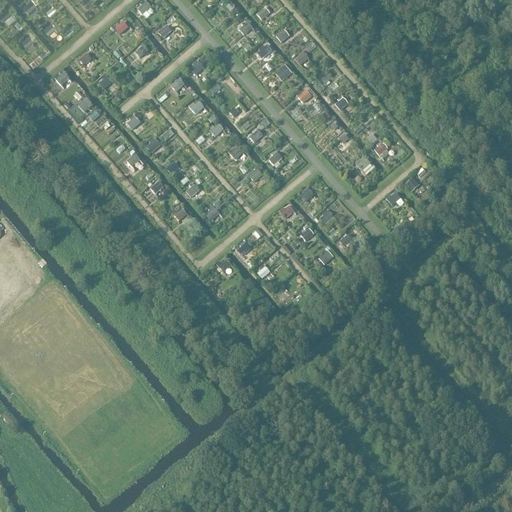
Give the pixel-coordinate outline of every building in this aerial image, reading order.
[(28,12),(36,5),(31,0),(26,0),(25,1),(27,3),(23,6),(28,12)] [(146,4),(138,11),(142,16),(150,9),(146,4)] [(0,18),(3,21),(11,14),(6,8),(2,12),(0,10),(0,9),(0,18)] [(261,22),(269,15),(264,9),(256,16),(261,22)] [(48,35),(55,28),(49,21),(45,24),(47,26),(43,29),(48,35)] [(119,36),(127,29),(122,24),(115,30),(119,36)] [(244,37),(252,30),(247,24),(243,27),(241,26),(237,29),(238,31),(244,37)] [(166,27),(158,34),(163,40),(171,33),(166,27)] [(281,45),(289,38),(284,32),(276,39),(281,45)] [(26,47),(34,40),(29,35),(25,38),(24,36),(20,40),(26,47)] [(263,60),(271,52),(266,46),(258,53),(263,60)] [(139,60),(148,52),(143,47),(134,54),(139,60)] [(300,67),(308,60),(301,53),(298,55),(300,57),(295,62),(300,67)] [(84,68),(91,61),(86,55),(79,62),(84,68)] [(195,77),(203,70),(196,62),(192,66),(193,68),(189,71),(195,77)] [(281,83),(291,75),(284,66),(274,75),(281,83)] [(60,87),(69,80),(64,74),(60,78),(58,76),(53,80),(60,87)] [(104,91),(112,84),(105,76),(101,80),(102,82),(99,85),(104,91)] [(175,94),(184,87),(179,80),(170,88),(175,94)] [(303,105),(310,98),(305,92),(302,95),(300,94),(296,97),(303,105)] [(339,113),(348,105),(341,98),(337,101),(338,103),(334,107),(339,113)] [(84,115),(92,107),(87,101),(83,105),(82,103),(77,107),(84,115)] [(195,117),(204,109),(198,103),(194,106),(193,104),(188,108),(195,117)] [(236,110),(231,115),(236,121),(242,117),(236,110)] [(323,112),(318,116),(324,122),(329,118),(323,112)] [(132,132),(140,125),(133,117),(129,121),(130,123),(126,126),(132,132)] [(215,139),(223,132),(218,126),(214,129),(212,127),(208,131),(215,139)] [(257,131),(257,132),(255,130),(251,134),(253,135),(248,139),(253,145),(262,138),(257,131)] [(343,136),(338,140),(343,146),(347,142),(343,136)] [(371,145),(376,141),(371,136),(366,140),(371,145)] [(151,154),(159,147),(155,141),(146,149),(151,154)] [(382,145),(380,143),(376,147),(378,148),(374,152),(379,158),(387,151),(382,145)] [(234,162),(243,155),(237,148),(234,152),(232,150),(228,154),(234,162)] [(273,168),(282,160),(277,154),(268,162),(273,168)] [(131,169),(140,162),(135,156),(126,163),(131,169)] [(362,173),(370,166),(365,159),(360,163),(359,161),(355,165),(362,173)] [(171,177),(179,170),(174,164),(166,171),(171,177)] [(254,184),(262,177),(257,171),(253,174),(252,173),(247,176),(254,184)] [(409,193),(418,186),(412,179),(404,186),(409,193)] [(155,196),(163,189),(158,183),(150,190),(155,196)] [(190,199),(199,192),(194,187),(186,194),(190,199)] [(305,204),(313,197),(307,189),(302,193),(303,194),(299,198),(305,204)] [(392,208),(400,201),(395,194),(391,198),(389,196),(385,200),(392,208)] [(285,221),(294,213),(288,207),(280,214),(285,221)] [(210,223),(219,215),(213,209),(205,216),(210,223)] [(179,223),(186,216),(181,210),(173,217),(179,223)] [(324,227),(333,219),(326,211),(321,215),(323,217),(319,220),(324,227)] [(305,243),(313,236),(308,230),(300,237),(305,243)] [(344,249),(353,242),(347,236),(339,243),(344,249)] [(248,260),(254,255),(243,243),(238,247),(240,249),(236,252),(242,258),(245,256),(248,260)] [(327,253),(318,261),(324,267),(333,259),(327,253)] [(220,263),(215,267),(222,274),(231,267),(226,261),(222,265),(220,263)] [(262,281),(269,274),(263,266),(259,270),(260,272),(257,275),(262,281)] [(281,304),(289,297),(284,291),(276,298),(281,304)]
